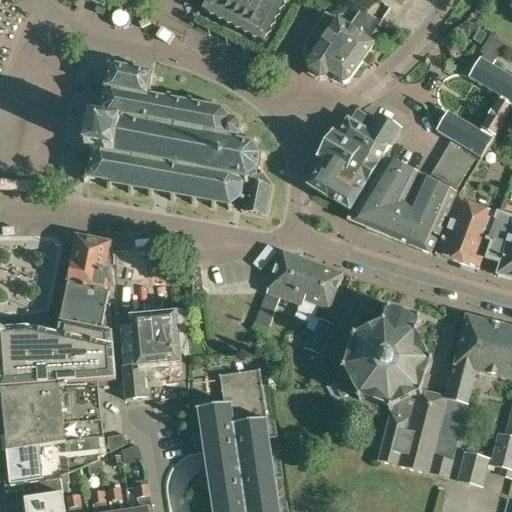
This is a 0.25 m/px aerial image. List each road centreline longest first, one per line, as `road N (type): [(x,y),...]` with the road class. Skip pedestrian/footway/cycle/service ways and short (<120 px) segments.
road 1 (residential): [(4,206),(64,204),(264,237),(293,231)]
road 2 (residential): [(293,124),(209,71),(57,31)]
road 3 (residential): [(293,231),(511,301)]
road 4 (residential): [(446,0),(410,45),(330,115),(293,124)]
road 5 (residential): [(4,206),(54,136),(62,77),(57,31)]
